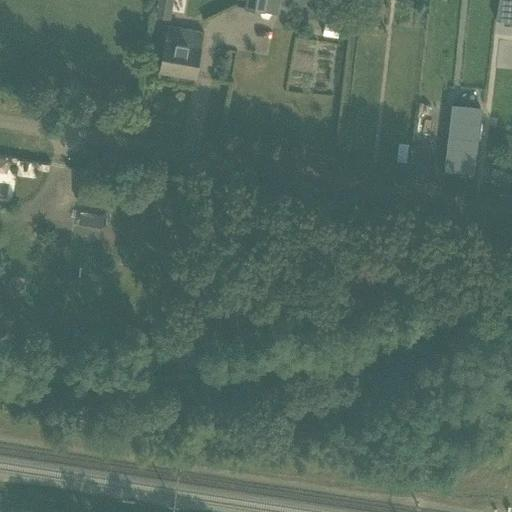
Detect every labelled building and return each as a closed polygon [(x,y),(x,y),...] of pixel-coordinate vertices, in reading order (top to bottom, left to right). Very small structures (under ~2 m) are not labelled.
[(170,19),(173,0),(158,0),(155,17),(170,19)] [(267,0),(245,0),(244,7),(265,12),(267,0)] [(511,3),(499,2),(497,20),(511,21),(511,3)] [(340,25),(325,23),(323,35),(338,37),(340,25)] [(159,70),(196,77),(200,58),(199,58),(203,32),(167,25),(163,50),(159,70)] [(353,76),(348,123),(387,128),(393,81),(353,76)] [(474,172),(482,107),(452,104),(444,169),(474,172)] [(136,195),(139,179),(83,169),(77,202),(110,208),(113,192),(123,194),(124,192),(136,195)] [(511,178),(492,172),(489,182),(509,188),(511,178)] [(92,213),(90,226),(102,228),(104,215),(92,213)]
